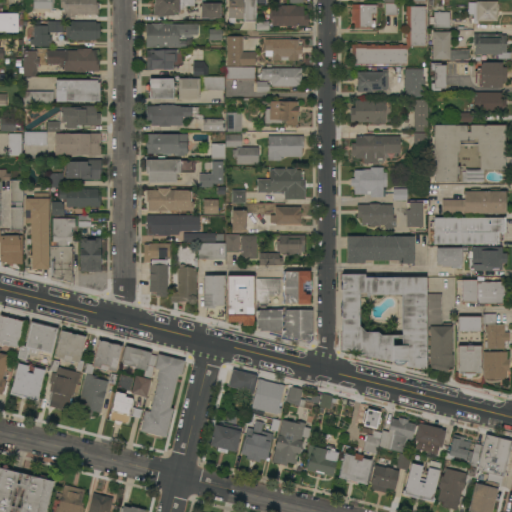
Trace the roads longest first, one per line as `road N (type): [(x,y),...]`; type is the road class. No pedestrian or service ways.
road 1 (secondary): [(0,289),(511,419)]
road 2 (residential): [(328,375),(326,0)]
road 3 (tertiary): [(316,511),(0,432)]
road 4 (residential): [(127,322),(125,0)]
road 5 (residential): [(171,511),(213,346)]
